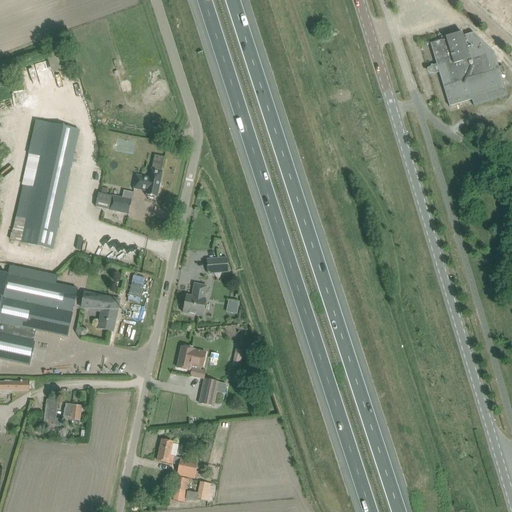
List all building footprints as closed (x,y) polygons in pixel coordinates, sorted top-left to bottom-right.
[(424,6),(408,10),(415,34),(410,35),(421,72),(466,58),(455,22),(450,24),(444,2),(425,8),(424,6)] [(52,60),(36,62),(38,78),(54,76),(52,60)] [(21,243),(43,248),(52,250),(79,130),(48,123),(35,120),(28,155),(40,158),(33,188),(23,185),(16,217),(26,219),(21,243)] [(162,171),(161,171),(151,169),(149,178),(136,176),(134,188),(146,191),(146,195),(148,196),(147,197),(154,199),(155,197),(157,198),(162,171)] [(112,196),(108,211),(129,215),(133,200),(112,196)] [(227,258),(207,260),(208,274),(228,272),(227,258)] [(0,272),(0,359),(30,366),(35,342),(34,341),(36,330),(67,337),(73,310),(77,289),(55,285),(8,274),(0,272)] [(183,313),(202,317),(207,299),(205,298),(207,287),(195,284),(192,297),(186,296),(183,313)] [(97,328),(103,330),(113,332),(120,300),(85,293),(81,308),(101,312),(97,328)] [(228,299),(226,311),(237,313),(239,301),(228,299)] [(85,338),(87,329),(78,327),(77,332),(80,337),(85,338)] [(182,347),(177,368),(192,371),(192,368),(196,369),(196,366),(202,367),(205,353),(196,351),(196,350),(192,349),(192,347),(184,346),(184,348),(182,347)] [(236,350),(233,366),(239,367),(242,351),(236,350)] [(204,379),(199,403),(214,407),(217,393),(224,395),(226,384),(219,383),(204,379)] [(4,382),(0,382),(0,394),(5,394),(5,391),(20,391),(30,391),(29,381),(20,381),(20,382),(12,382),(12,381),(4,381),(4,382)] [(47,400),(43,424),(61,427),(62,420),(56,419),(58,401),(47,400)] [(82,407),(72,405),(66,405),(64,417),(70,418),(70,420),(80,421),(82,407)] [(173,442),(171,442),(162,440),(157,461),(179,465),(177,475),(195,479),(198,462),(170,456),(171,456),(170,456),(173,442)] [(186,491),(189,479),(178,477),(173,500),(184,503),(186,491)]
